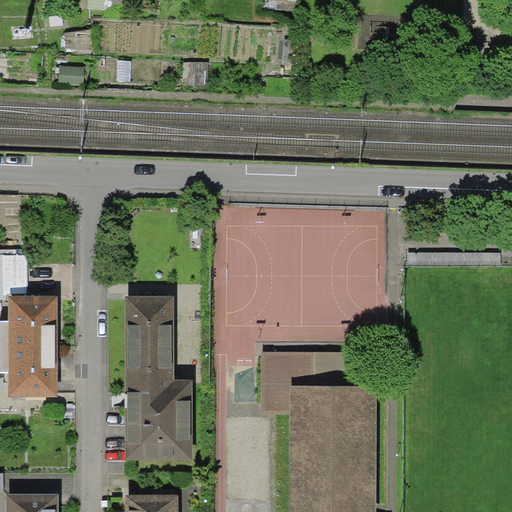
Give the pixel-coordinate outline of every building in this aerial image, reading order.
[(47,296),(1,296),(0,382),(0,397),(47,398),(47,296)] [(170,300),(120,298),(120,462),(189,461),(191,389),(169,375),(170,300)] [(343,353),(257,353),(257,415),(280,415),(280,511),(370,511),(369,384),(343,384),(343,353)] [(49,511),(50,497),(0,496),(0,511),(49,511)] [(167,511),(168,499),(118,499),(117,511),(167,511)]
